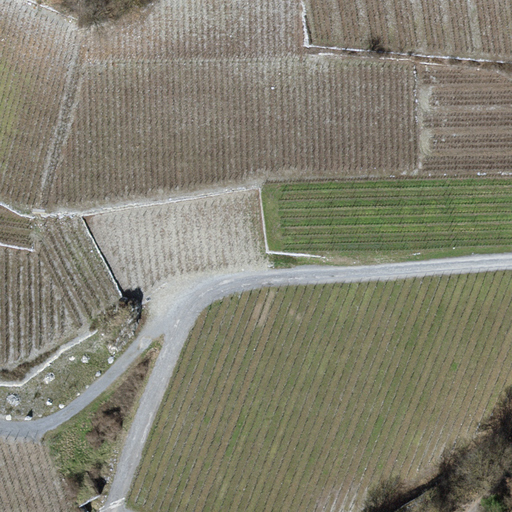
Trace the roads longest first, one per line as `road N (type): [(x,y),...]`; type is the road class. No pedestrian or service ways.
road 1 (track): [(511,262),(266,278),(203,295),(143,419),(111,511)]
road 2 (track): [(190,309),(150,333),(61,416),(33,428),(0,427)]
